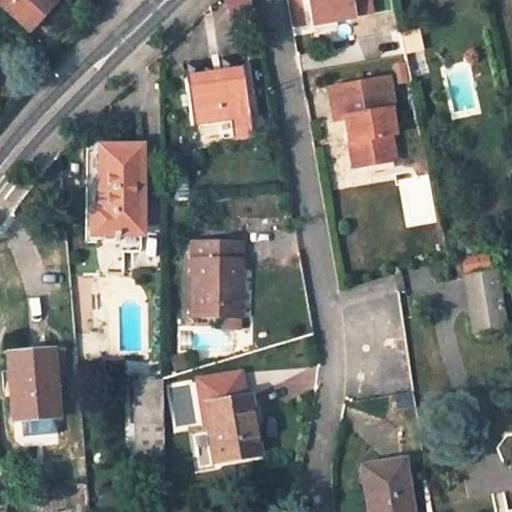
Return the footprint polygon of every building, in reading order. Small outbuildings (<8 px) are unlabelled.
[(0,0),(0,3),(28,29),(56,0),(55,0),(0,0)] [(373,11),(370,0),(308,0),(312,18),(334,13),(335,18),(373,11)] [(313,23),(335,18),(334,13),(312,18),(313,23)] [(422,36),(406,40),(412,73),(428,69),(422,36)] [(393,105),(387,74),(328,86),(335,117),(346,115),(356,164),(396,155),(390,130),(395,129),(390,106),(393,105)] [(243,75),(186,84),(193,123),(248,114),(243,75)] [(141,233),(140,146),(98,146),(98,158),(102,158),(101,174),(98,174),(98,205),(92,205),(92,233),(141,233)] [(242,241),(192,241),(191,318),(222,317),(222,309),(240,309),(242,241)] [(496,270),(465,274),(475,329),(505,324),(496,270)] [(49,349),(9,352),(13,418),(52,414),(49,349)] [(186,355),(172,359),(174,368),(188,365),(186,355)] [(132,451),(134,471),(151,468),(151,470),(163,468),(163,443),(163,428),(162,380),(133,380),(135,451),(132,451)] [(245,397),(244,390),(195,398),(196,405),(245,397)] [(208,426),(215,461),(260,453),(253,415),(249,416),(245,397),(196,405),(200,428),(208,426)] [(163,443),(176,442),(175,428),(163,428),(163,443)] [(412,511),(403,456),(363,463),(368,504),(375,502),(376,511),(412,511)]
